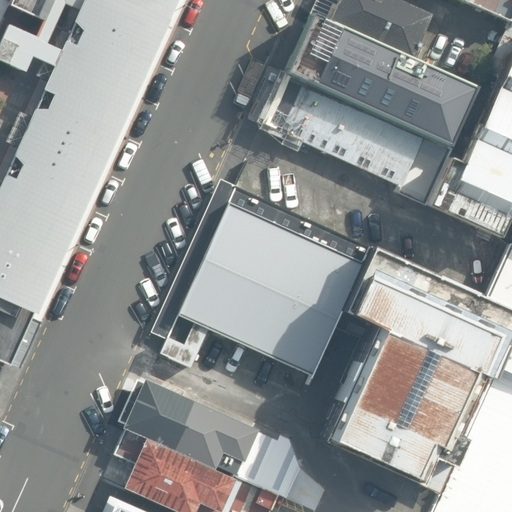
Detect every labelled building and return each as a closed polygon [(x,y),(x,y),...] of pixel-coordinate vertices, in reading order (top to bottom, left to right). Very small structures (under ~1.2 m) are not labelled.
[(0,0),(0,357),(12,363),(37,306),(170,0),(0,0)] [(392,0),(335,0),(325,22),(409,60),(416,43),(428,16),(392,0)] [(511,0),(452,0),(506,24),(511,11),(511,0)] [(421,138),(444,148),(470,88),(432,71),(409,60),(325,22),(309,15),(281,75),(421,138)] [(511,42),(455,175),(441,169),(423,209),(495,241),(503,222),(511,225),(511,42)] [(440,54),(416,43),(409,60),(432,71),(440,54)] [(421,138),(281,75),(259,124),(399,187),(421,138)] [(444,148),(421,138),(399,187),(397,194),(421,203),(444,148)] [(312,375),(343,307),(356,277),(370,246),(234,185),(220,178),(150,332),(165,338),(158,352),(191,367),(208,328),(312,375)] [(479,370),(491,375),(511,326),(511,305),(485,293),(373,241),(370,246),(356,277),(343,307),(372,321),(319,434),(418,480),(431,451),(452,461),(465,433),(454,428),(479,370)] [(511,511),(511,246),(506,244),(496,268),(485,293),(511,305),(511,326),(491,375),(465,433),(452,461),(429,511),(511,511)] [(140,391),(126,423),(147,433),(146,436),(277,493),(286,497),(299,466),(288,438),(279,434),(278,437),(256,428),(257,425),(167,387),(161,401),(140,391)] [(236,511),(268,511),(277,493),(146,436),(147,433),(126,423),(113,453),(133,461),(123,485),(183,511),(231,511),(232,510),(236,511)] [(98,511),(157,511),(108,490),(98,511)]
